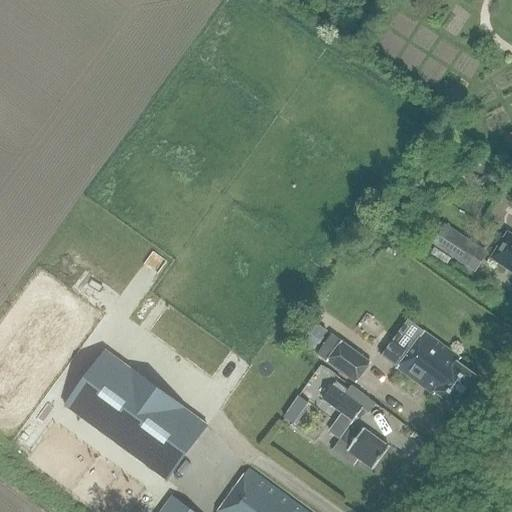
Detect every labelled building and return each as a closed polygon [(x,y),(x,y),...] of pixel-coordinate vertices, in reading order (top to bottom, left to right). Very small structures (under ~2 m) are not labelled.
[(410,209),(403,205),(394,218),(401,223),(410,209)] [(476,273),(488,254),(444,225),(431,245),(476,273)] [(511,235),(507,232),(492,256),(511,268),(511,235)] [(431,254),(447,265),(451,260),(435,248),(431,254)] [(326,334),(319,329),(305,319),(294,335),(316,350),(326,334)] [(477,375),(459,361),(461,358),(426,331),(396,370),(432,397),(436,391),(454,405),(477,375)] [(316,356),(356,383),(370,362),(331,335),(316,356)] [(65,407),(166,481),(207,426),(106,352),(65,407)] [(322,400),(352,422),(362,409),(343,395),(346,391),(335,382),(322,400)] [(299,396),(284,418),(293,425),(308,403),(299,396)] [(351,427),(341,440),(333,451),(343,459),(348,452),(374,471),(390,449),(364,430),(361,434),(351,427)] [(307,511),(250,470),(218,511),(307,511)] [(190,511),(170,497),(159,511),(190,511)]
